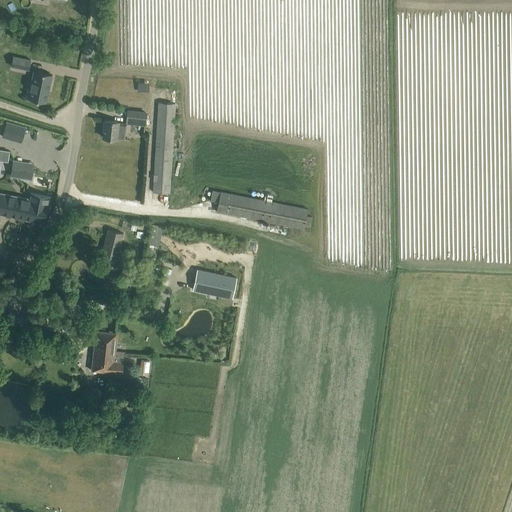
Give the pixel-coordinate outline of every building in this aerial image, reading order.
[(13,56),(11,66),(28,70),(30,60),(13,56)] [(52,74),(33,70),(31,81),(30,81),(27,98),(46,102),(52,74)] [(158,103),(152,192),(170,193),(175,104),(158,103)] [(128,110),(127,119),(145,121),(146,112),(128,110)] [(103,137),(116,139),(116,138),(124,139),(126,123),(118,123),(118,122),(104,120),(103,137)] [(23,135),(25,128),(6,123),(2,136),(13,139),(15,133),(23,135)] [(27,172),(28,162),(13,160),(12,169),(27,172)] [(212,189),(210,202),(217,200),(215,211),(303,228),(303,225),(310,227),(312,216),(305,215),(307,209),(212,189)] [(0,212),(34,220),(43,222),(49,196),(39,194),(37,201),(0,191),(0,212)] [(121,233),(108,229),(101,255),(115,259),(121,233)] [(193,289),(232,297),(236,278),(197,269),(193,289)] [(95,331),(94,345),(91,370),(122,374),(123,356),(114,355),(117,333),(95,331)] [(140,360),(139,373),(149,374),(150,361),(140,360)] [(116,429),(115,440),(132,442),(133,431),(116,429)]
